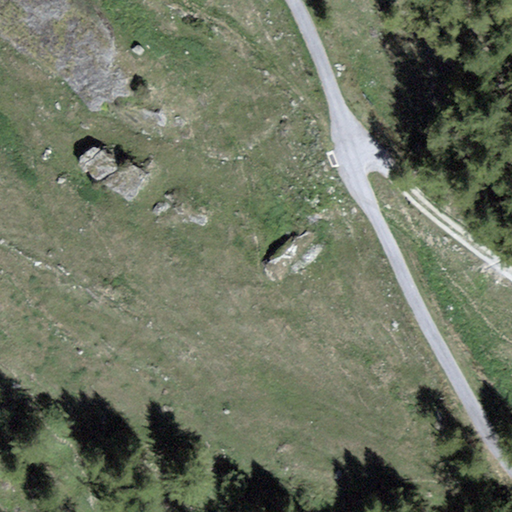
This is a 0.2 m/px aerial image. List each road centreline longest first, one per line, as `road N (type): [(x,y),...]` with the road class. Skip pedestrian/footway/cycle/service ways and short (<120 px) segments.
road 1 (unclassified): [(344,129),(421,315),(511,461)]
road 2 (track): [(348,147),(511,271)]
road 3 (unclassified): [(344,129),(326,68),(292,0)]
